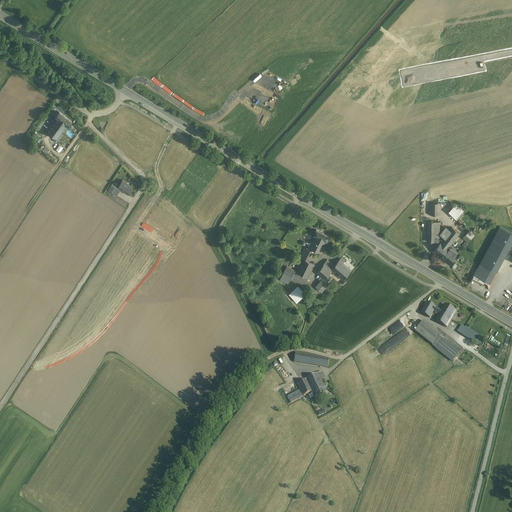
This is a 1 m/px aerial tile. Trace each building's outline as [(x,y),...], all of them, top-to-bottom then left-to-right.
[(59,112),(55,117),(56,118),(46,132),(57,140),(67,126),(68,127),(72,122),(59,112)] [(122,180),(117,187),(128,194),(132,187),(122,180)] [(437,203),(430,203),(429,215),(437,215),(437,203)] [(456,204),(450,212),(457,218),(458,217),(464,211),(456,204)] [(440,222),(428,222),(428,242),(435,242),(438,245),(441,241),(439,239),(440,222)] [(511,232),(500,226),(488,248),(505,256),(509,248),(511,242),(511,232)] [(452,227),(441,241),(449,247),(460,233),(452,227)] [(330,236),(316,229),(314,234),(315,235),(326,241),(327,241),(330,236)] [(474,235),(469,231),(463,238),(468,242),(474,235)] [(315,235),(313,240),(313,239),(312,240),(313,240),(309,247),(321,253),(326,241),(315,235)] [(441,241),(438,245),(436,247),(442,252),(443,251),(445,252),(446,251),(448,252),(451,248),(449,247),(441,241)] [(448,252),(446,251),(445,252),(443,251),(442,252),(436,247),(433,252),(449,264),(457,253),(451,248),(448,252)] [(479,265),(474,276),(479,278),(482,273),(493,278),(497,271),(505,256),(488,248),(486,252),(479,265)] [(476,260),(475,262),(479,265),(486,252),(482,249),(476,260)] [(306,252),(304,251),(299,260),(302,261),(304,258),(307,260),(310,254),(306,252)] [(307,260),(304,258),(302,261),(297,272),(287,266),(283,274),(290,278),(304,285),(307,279),(315,264),(307,260)] [(327,260),(323,264),(324,264),(317,273),(319,274),(323,278),(325,279),(332,270),(336,274),(344,264),(343,263),(339,260),(335,266),(327,260)] [(344,264),(336,274),(343,279),(351,270),(344,264)] [(482,273),(479,278),(474,276),(472,278),(485,285),(486,286),(490,285),(490,284),(491,283),(498,272),(497,271),(493,278),(482,273)] [(321,281),(316,286),(322,291),(329,283),(325,279),(323,278),(321,281)] [(312,282),(307,280),(307,279),(304,285),(303,287),(308,290),(312,282)] [(299,289),(291,296),(297,302),(304,295),(299,289)] [(436,308),(427,303),(421,313),(430,318),(434,311),(436,308)] [(441,311),(439,315),(450,321),(456,311),(444,305),(441,311)] [(404,321),(406,326),(417,320),(414,313),(408,316),(409,319),(404,321)] [(450,321),(439,315),(438,315),(435,321),(446,327),(450,321)] [(440,335),(423,321),(415,331),(432,345),(437,339),(440,335)] [(475,335),(464,328),(460,334),(471,341),(475,335)] [(446,335),(442,332),(440,335),(437,339),(441,342),(446,335)] [(441,342),(437,339),(432,345),(434,346),(452,361),(462,349),(446,335),(441,342)] [(329,359),(296,353),(295,362),(328,368),(329,359)] [(317,374),(298,384),(304,396),(312,392),(310,388),(322,383),(320,380),(317,374)] [(322,383),(310,388),(312,392),(315,398),(326,392),(322,383)] [(299,391),(287,398),(290,403),(303,397),(299,391)]
